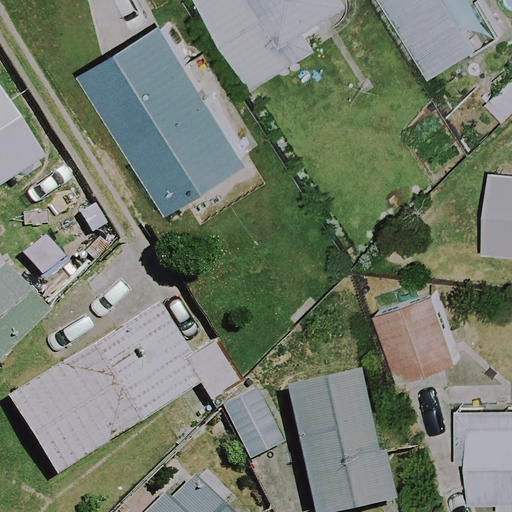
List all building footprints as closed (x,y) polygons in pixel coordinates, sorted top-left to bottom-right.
[(319,48),(307,29),(350,0),(195,0),(255,90),(319,48)] [(388,0),(437,77),(492,42),(464,0),(388,0)] [(177,23),(88,77),(169,210),(258,157),(177,23)] [(0,188),(40,162),(0,101),(0,188)] [(511,169),(493,168),(486,253),(511,254),(511,169)] [(0,360),(46,315),(0,268),(0,360)] [(448,292),(380,306),(396,380),(464,366),(448,292)] [(53,478),(197,386),(208,404),(237,386),(209,342),(184,358),(150,303),(1,397),(53,478)] [(303,511),(341,511),(387,504),(379,453),(368,454),(355,377),(283,389),(303,511)] [(250,392),(219,409),(248,464),(279,448),(250,392)] [(475,498),(501,499),(501,506),(511,506),(511,408),(460,409),(460,461),(475,461),(475,498)] [(244,511),(190,462),(143,511),(244,511)]
